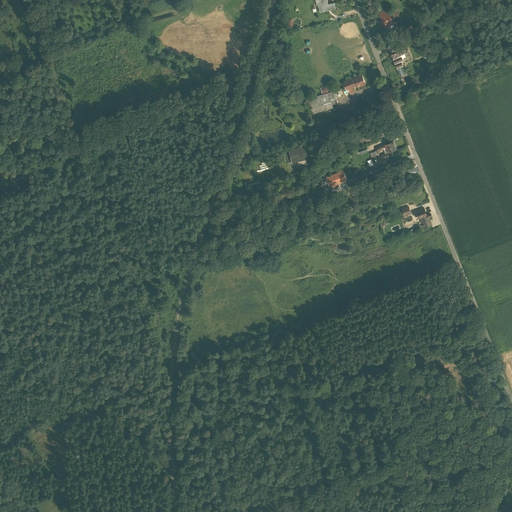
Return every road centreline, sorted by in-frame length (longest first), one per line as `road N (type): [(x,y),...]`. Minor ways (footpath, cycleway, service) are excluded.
road 1 (unclassified): [(511,391),(357,0)]
road 2 (track): [(511,418),(281,511)]
road 3 (track): [(511,62),(400,106)]
